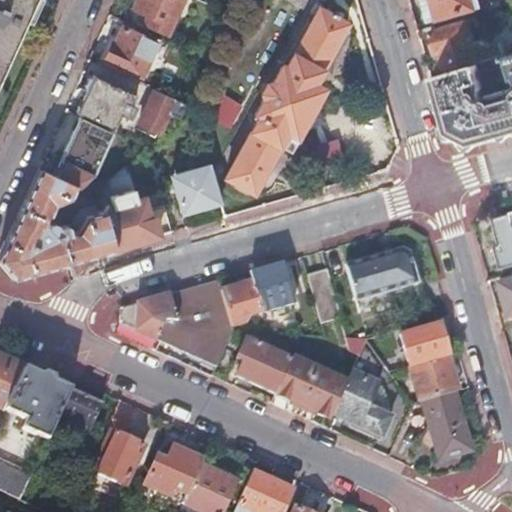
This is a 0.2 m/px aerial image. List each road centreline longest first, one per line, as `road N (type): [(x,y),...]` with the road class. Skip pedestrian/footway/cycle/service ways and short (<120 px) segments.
road 1 (residential): [(27,325),(426,506)]
road 2 (residential): [(436,184),(67,294),(27,325)]
road 3 (residential): [(436,184),(511,461)]
road 4 (residential): [(0,188),(87,0)]
road 5 (residential): [(381,0),(436,184)]
